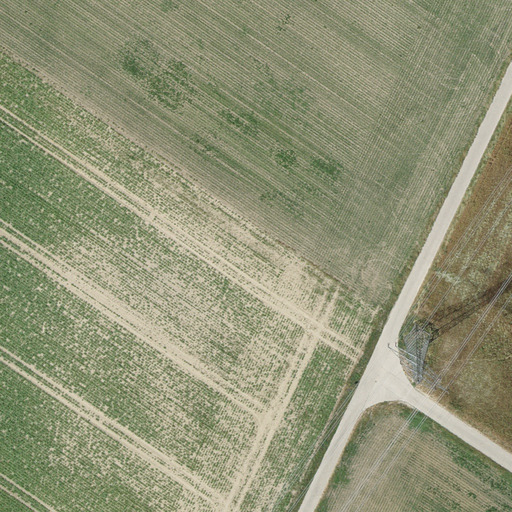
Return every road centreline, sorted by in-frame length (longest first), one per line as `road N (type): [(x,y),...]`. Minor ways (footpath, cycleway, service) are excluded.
road 1 (unclassified): [(511,79),(371,376),(511,465)]
road 2 (track): [(371,376),(307,511)]
